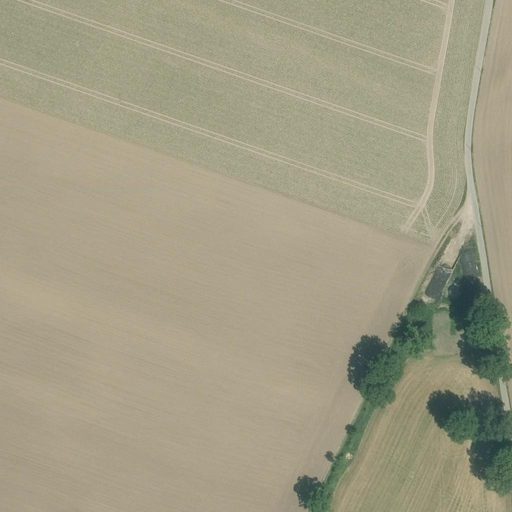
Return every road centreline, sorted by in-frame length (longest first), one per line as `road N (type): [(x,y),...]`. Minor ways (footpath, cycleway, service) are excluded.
road 1 (unclassified): [(490,0),(467,137),(511,443)]
road 2 (track): [(471,190),(312,511)]
